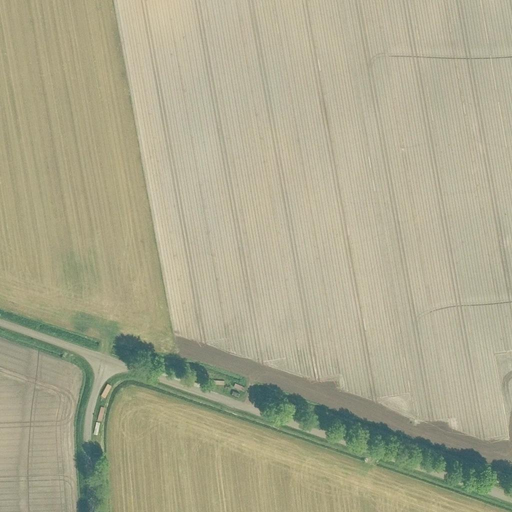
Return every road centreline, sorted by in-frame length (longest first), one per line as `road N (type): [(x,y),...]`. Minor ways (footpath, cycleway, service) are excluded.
road 1 (unclassified): [(511,498),(106,359)]
road 2 (unclassified): [(91,511),(87,414),(106,359)]
